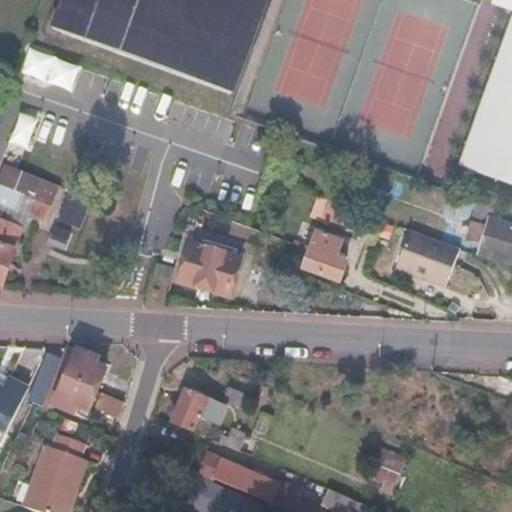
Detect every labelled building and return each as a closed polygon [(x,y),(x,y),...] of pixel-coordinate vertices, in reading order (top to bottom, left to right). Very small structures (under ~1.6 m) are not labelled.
[(65,0),(55,28),(233,93),(267,0),(65,0)] [(511,0),(502,0),(501,3),(511,6),(511,45),(505,66),(470,163),(511,178),(511,0)] [(103,77),(50,58),(40,85),(93,104),(103,77)] [(10,147),(30,151),(36,120),(16,116),(10,147)] [(369,169),(351,162),(344,180),(362,187),(363,185),(369,169)] [(55,184),(4,165),(0,175),(0,220),(21,229),(22,230),(28,215),(33,201),(48,206),(55,184)] [(395,179),(369,169),(363,185),(390,194),(395,179)] [(85,199),(66,193),(57,219),(75,226),(85,199)] [(354,213),(317,199),(310,217),(347,231),(354,213)] [(48,206),(33,201),(28,215),(44,221),(49,206),(48,206)] [(471,227),(468,234),(467,239),(470,239),(468,245),(476,248),(478,242),(483,244),(480,254),(511,263),(511,225),(490,219),(493,211),(478,206),(471,227)] [(384,220),(366,214),(358,235),(376,242),(384,220)] [(0,288),(1,289),(15,251),(13,250),(21,229),(0,220),(0,288)] [(471,227),(464,225),(462,232),(468,234),(471,227)] [(68,231),(54,226),(49,243),(62,248),(68,231)] [(466,249),(413,231),(399,271),(449,289),(466,249)] [(341,243),(317,234),(303,269),(338,283),(345,265),(334,261),(341,243)] [(239,261),(189,245),(176,284),(226,299),(239,261)] [(306,250),(297,247),(293,258),(302,261),(306,250)] [(67,345),(66,349),(55,374),(98,392),(107,370),(95,365),(98,357),(67,345)] [(98,392),(55,374),(40,408),(53,413),(56,406),(76,414),(78,408),(89,412),(98,392)] [(2,390),(0,388),(0,431),(4,433),(27,387),(7,378),(2,390)] [(253,396),(231,386),(225,399),(248,408),(253,396)] [(182,399),(176,396),(168,415),(173,417),(171,422),(194,431),(199,419),(208,423),(203,435),(239,450),(240,448),(246,433),(234,428),(230,437),(224,434),(226,430),(219,427),(226,412),(206,404),(208,400),(186,390),(182,399)] [(123,403),(103,394),(99,405),(119,413),(123,403)] [(208,423),(199,419),(194,431),(203,435),(208,423)] [(51,448),(43,445),(21,507),(34,511),(68,511),(72,502),(67,500),(81,460),(77,459),(83,444),(56,435),(51,448)] [(379,449),(374,461),(383,464),(401,471),(406,460),(379,449)] [(212,480),(213,477),(291,511),(320,511),(284,495),(289,484),(277,479),(276,481),(265,477),(267,473),(254,466),(252,472),(208,453),(206,458),(200,469),(199,474),(212,480)] [(206,458),(199,455),(194,467),(200,469),(206,458)] [(87,462),(81,460),(67,500),(72,502),(87,462)] [(383,464),(374,461),(367,480),(394,493),(399,482),(397,481),(380,474),(383,464)] [(383,464),(380,474),(397,481),(402,472),(401,471),(383,464)] [(365,511),(369,505),(330,489),(324,504),(341,511),(365,511)]
